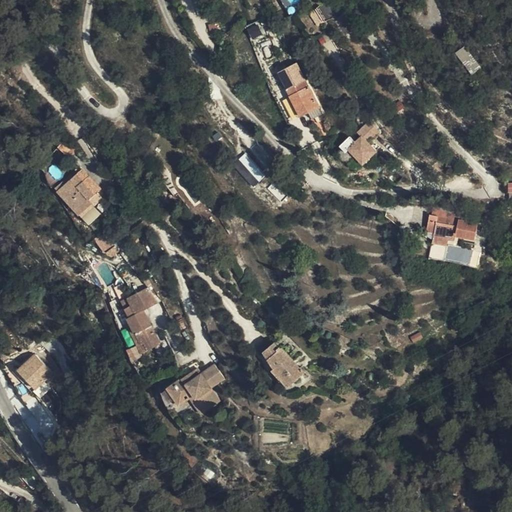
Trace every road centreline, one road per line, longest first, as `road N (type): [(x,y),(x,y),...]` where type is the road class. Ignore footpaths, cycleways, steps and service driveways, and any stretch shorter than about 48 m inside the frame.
road 1 (track): [(161,0),(192,53),(304,171),(364,192),(470,195),(491,191),(493,182),(433,120),(389,0)]
road 2 (track): [(25,0),(82,93),(117,112),(121,92),(86,31),(90,0)]
road 3 (tertiary): [(72,511),(0,399)]
